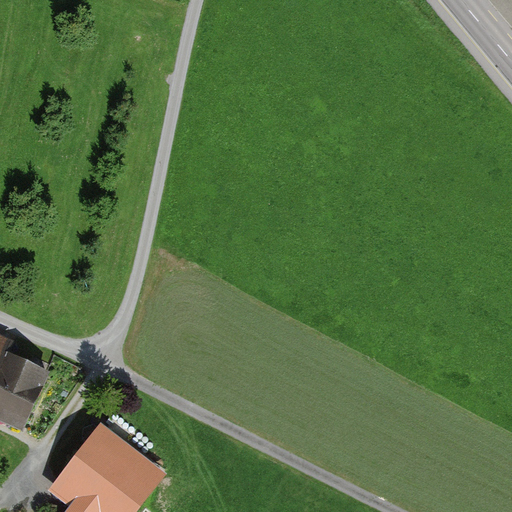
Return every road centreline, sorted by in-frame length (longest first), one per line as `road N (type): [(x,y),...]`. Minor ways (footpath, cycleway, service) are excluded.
road 1 (track): [(203,0),(137,310),(0,487)]
road 2 (track): [(411,511),(0,318)]
